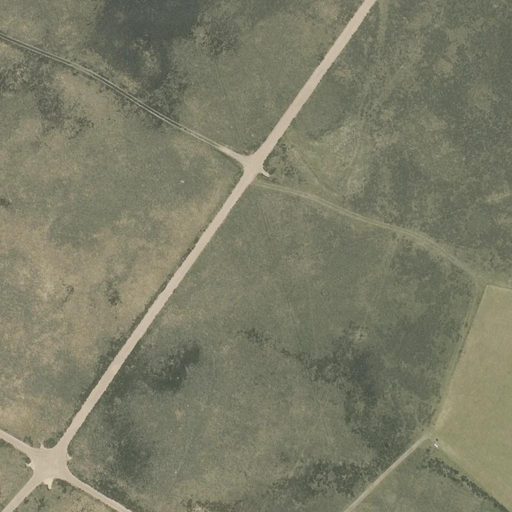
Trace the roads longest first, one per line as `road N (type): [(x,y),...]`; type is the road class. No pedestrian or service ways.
road 1 (track): [(6,511),(63,444),(369,0)]
road 2 (track): [(0,35),(90,73),(254,167)]
road 3 (track): [(0,435),(122,511)]
